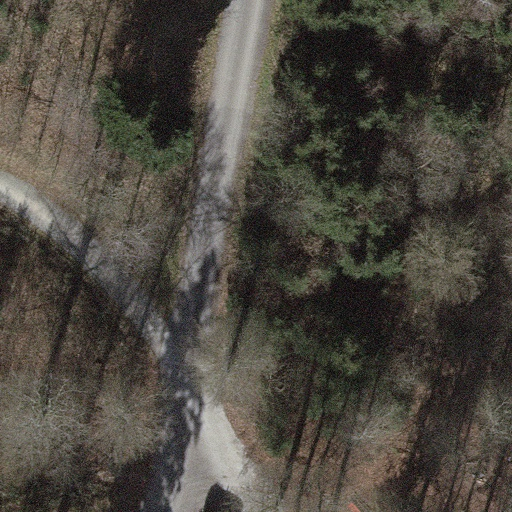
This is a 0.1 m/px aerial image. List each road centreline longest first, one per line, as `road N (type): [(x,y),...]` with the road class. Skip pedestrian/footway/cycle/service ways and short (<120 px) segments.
road 1 (track): [(241,0),(190,371)]
road 2 (track): [(0,191),(62,226),(190,371)]
road 3 (track): [(287,511),(190,371)]
road 4 (track): [(190,371),(164,511)]
